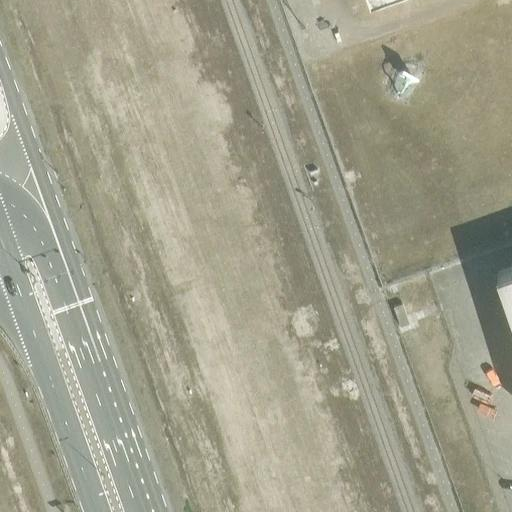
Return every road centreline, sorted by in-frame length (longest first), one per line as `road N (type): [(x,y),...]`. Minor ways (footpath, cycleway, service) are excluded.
road 1 (secondary): [(155,511),(0,69)]
road 2 (secondary): [(0,239),(96,511)]
